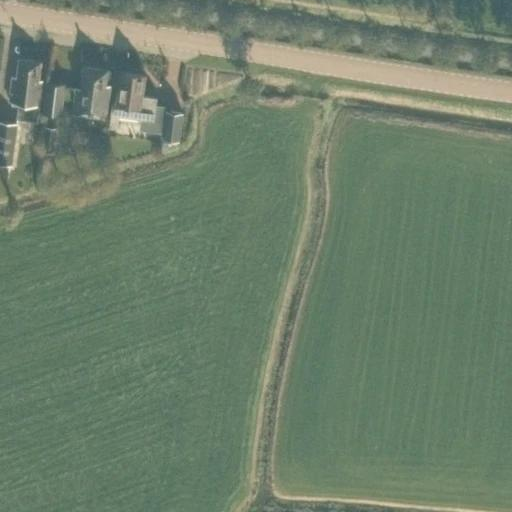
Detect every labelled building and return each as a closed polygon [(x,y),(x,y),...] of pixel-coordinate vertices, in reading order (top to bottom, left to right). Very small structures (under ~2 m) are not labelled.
[(43,79),(38,78),(40,60),(19,57),(17,75),(12,75),(9,99),(19,100),(17,116),(37,118),(39,103),(40,103),(43,79)] [(73,112),(105,116),(109,84),(105,84),(107,68),(84,65),(81,87),(76,87),(73,112)] [(153,120),(156,96),(142,94),(144,73),(120,70),(116,97),(111,104),(108,126),(117,127),(119,116),(153,120)] [(43,111),(60,113),(64,81),(46,79),(43,111)] [(179,139),(182,111),(165,109),(162,132),(162,136),(179,139)] [(0,161),(12,163),(17,122),(0,120),(0,161)] [(56,126),(45,125),(42,150),(53,151),(56,126)]
